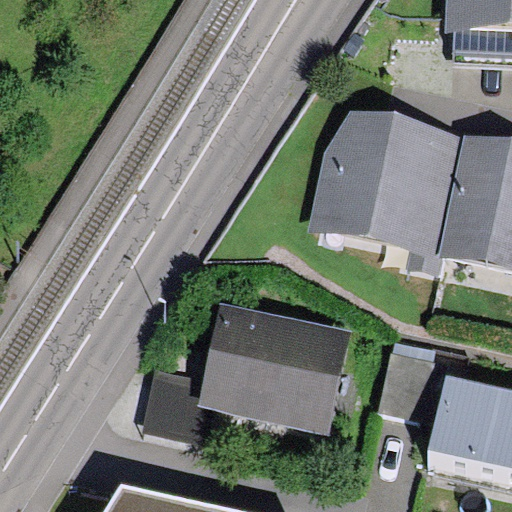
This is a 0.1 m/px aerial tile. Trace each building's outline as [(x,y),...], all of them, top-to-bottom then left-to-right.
[(511,0),(444,0),(445,56),(511,61),(511,0)] [(301,241),(427,269),(447,166),(339,145),(314,164),(301,241)] [(427,269),(511,286),(511,178),(447,166),(427,269)] [(339,342),(207,321),(189,429),(322,450),(339,342)] [(511,511),(511,410),(440,398),(422,502),(477,511),(511,511)]
